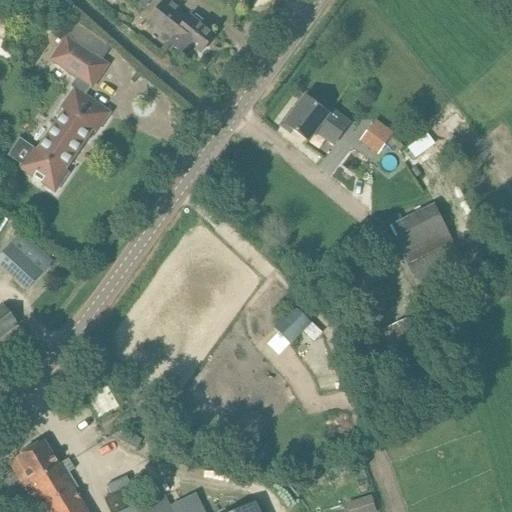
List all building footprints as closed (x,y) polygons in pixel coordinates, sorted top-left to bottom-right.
[(132,0),(143,8),(149,0),(132,0)] [(164,2),(149,21),(173,40),(169,44),(187,59),(195,49),(201,54),(215,37),(190,18),(188,21),(164,2)] [(52,61),(92,88),(107,66),(67,39),(52,61)] [(35,150),(22,168),(55,192),(68,173),(64,170),(92,130),(96,133),(109,114),(75,91),(62,109),(66,112),(38,152),(35,150)] [(290,135),(293,131),(308,143),(317,132),(335,145),(350,125),(331,111),(328,116),(306,99),(296,113),(292,110),(280,127),(290,135)] [(376,119),(360,141),(379,155),(395,133),(376,119)] [(391,228),(403,251),(420,285),(465,262),(435,206),(391,228)] [(0,266),(28,291),(51,266),(19,237),(0,257),(0,266)] [(466,283),(463,275),(449,280),(453,289),(466,283)] [(0,338),(18,325),(4,307),(0,310),(0,338)] [(322,334),(312,324),(295,307),(273,329),(289,346),(304,332),(314,342),(322,334)] [(413,316),(384,330),(385,333),(382,334),(412,400),(447,384),(417,317),(414,319),(413,316)] [(119,451),(112,441),(103,446),(109,457),(119,451)] [(20,466),(14,469),(40,511),(86,511),(44,442),(16,459),(20,466)] [(134,486),(104,499),(110,511),(171,511),(164,494),(142,504),(134,486)] [(349,511),(377,511),(371,495),(347,503),(349,511)] [(236,511),(266,511),(263,502),(236,511)]
